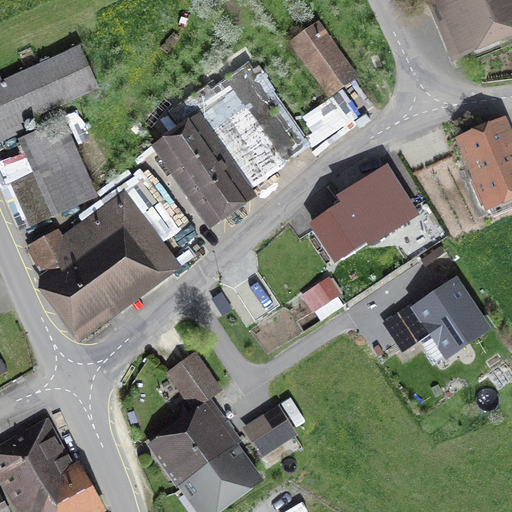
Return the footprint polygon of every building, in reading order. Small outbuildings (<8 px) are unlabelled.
[(511,0),(443,0),(464,53),(511,34),(511,0)] [(326,101),(353,82),(316,30),(289,49),(326,101)] [(13,129),(91,93),(74,55),(11,84),(8,77),(0,80),(0,144),(17,137),(13,129)] [(203,218),(302,150),(245,69),(172,119),(184,137),(159,154),(203,218)] [(511,152),(501,124),(452,143),(480,212),(511,199),(511,152)] [(92,201),(58,126),(17,145),(52,220),(92,201)] [(344,206),(368,243),(408,218),(384,180),(344,206)] [(174,274),(123,201),(60,245),(54,236),(28,254),(49,284),(34,294),(71,346),(174,274)] [(344,206),(305,230),(329,269),(368,243),(344,206)] [(262,278),(237,295),(259,328),(284,312),(262,278)] [(330,284),(306,299),(320,322),(346,304),(330,284)] [(454,287),(418,311),(448,354),(483,330),(454,287)] [(215,392),(193,362),(166,381),(189,411),(215,392)] [(293,436),(278,410),(249,427),(264,453),(293,436)] [(182,483),(229,451),(206,415),(158,447),(182,483)] [(93,511),(46,425),(0,449),(0,482),(16,511),(93,511)] [(229,451),(182,483),(201,511),(205,511),(250,482),(229,451)]
